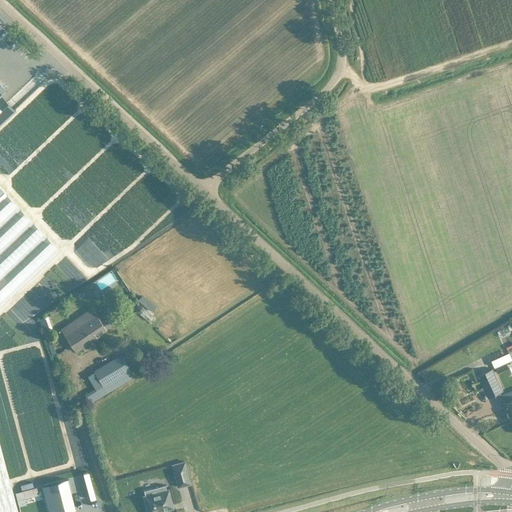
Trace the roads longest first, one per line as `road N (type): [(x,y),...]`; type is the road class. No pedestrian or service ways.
road 1 (unclassified): [(511,472),(212,192)]
road 2 (unclassified): [(212,192),(0,1)]
road 3 (unclassified): [(212,192),(336,87),(343,47),(332,0)]
